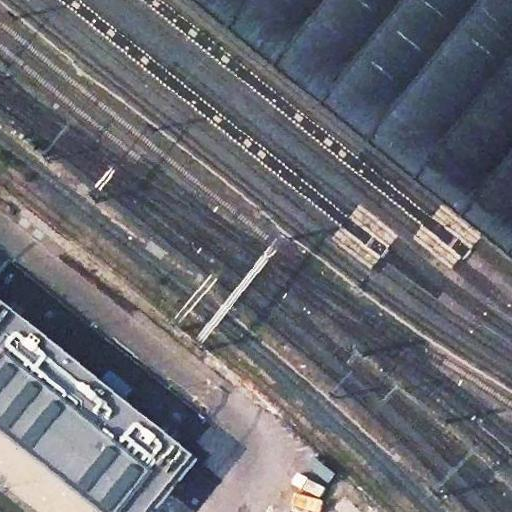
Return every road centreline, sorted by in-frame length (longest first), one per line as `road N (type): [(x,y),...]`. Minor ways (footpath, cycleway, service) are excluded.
road 1 (unknown): [(48,453),(91,490),(121,485),(186,380)]
road 2 (unknown): [(132,338),(48,453)]
road 3 (unknown): [(73,291),(0,396)]
